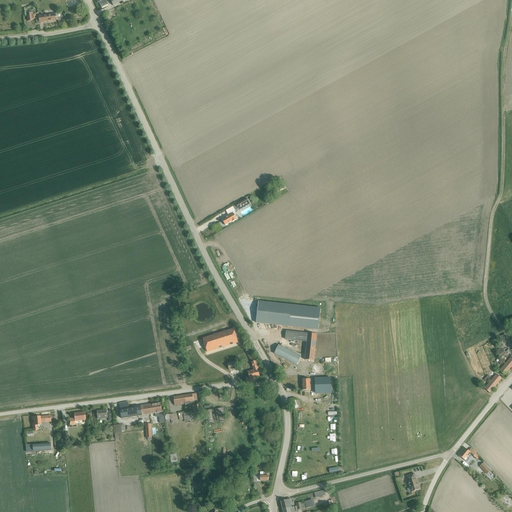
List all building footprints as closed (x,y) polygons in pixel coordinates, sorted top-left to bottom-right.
[(27,16),(27,22),(32,21),(31,20),(36,19),(36,23),(56,21),(55,17),(58,17),(59,16),(60,15),(60,14),(59,14),(58,13),(55,14),(45,15),(45,12),(38,13),(38,16),(35,16),(35,15),(32,15),(32,12),(28,12),(28,15),(27,16)] [(250,204),(247,198),(236,205),(238,209),(239,210),(250,204)] [(227,216),(222,220),(225,225),(232,221),(232,222),(237,219),(233,213),(235,211),(238,209),(236,205),(225,211),(228,215),(227,216)] [(320,308),(258,301),(256,323),(318,330),(320,308)] [(207,352),(238,342),(233,329),(202,339),(207,352)] [(314,361),(317,334),(307,333),(286,331),(285,339),(307,342),(305,360),(314,361)] [(251,362),(256,361),(251,351),(246,343),(243,344),(246,350),(245,351),(251,362)] [(296,365),(301,356),(279,345),(275,353),(296,365)] [(496,350),(499,358),(505,353),(500,347),(496,350)] [(234,375),(239,374),(236,361),(227,364),(229,370),(233,369),(234,375)] [(256,361),(251,362),(253,370),(247,372),(250,379),(259,377),(257,369),(258,369),(256,361)] [(510,368),(505,364),(499,371),(504,375),(510,368)] [(497,374),(490,381),(495,385),(501,378),(497,374)] [(330,378),(315,379),(316,394),(331,393),(330,378)] [(310,379),(302,379),(302,390),(311,390),(310,385),(312,385),(312,380),(310,380),(310,379)] [(495,385),(490,381),(484,389),(489,393),(495,385)] [(190,401),(197,400),(196,393),(173,397),(175,405),(185,404),(185,405),(190,404),(190,401)] [(215,396),(205,397),(209,418),(218,417),(215,396)] [(128,402),(119,404),(121,419),(155,413),(155,417),(159,417),(160,423),(165,422),(163,414),(159,414),(159,413),(162,412),(161,403),(129,408),(128,402)] [(200,404),(192,405),(193,411),(197,410),(198,415),(201,415),(200,404)] [(97,419),(104,418),(107,418),(107,410),(97,411),(97,419)] [(192,420),(191,411),(183,412),(183,411),(178,412),(179,420),(184,419),(184,421),(192,420)] [(74,421),(87,420),(86,415),(84,415),(83,412),(73,413),(74,418),(69,419),(70,426),(75,425),(74,421)] [(169,414),(164,415),(165,420),(166,422),(168,422),(169,422),(169,420),(171,420),(171,423),(175,423),(175,419),(174,414),(169,414)] [(33,422),(32,422),(33,431),(37,431),(36,425),(41,425),(40,423),(51,422),(51,415),(40,416),(33,417),(33,422)] [(50,443),(32,444),(32,451),(50,450),(50,443)] [(469,459),(467,457),(470,453),(474,456),(473,456),(477,460),(479,457),(475,454),(476,452),(471,448),(468,451),(465,448),(459,456),(467,462),(469,459)] [(490,471),(487,468),(483,463),(480,466),(484,471),(487,474),(490,471)] [(254,481),(269,480),(268,475),(266,475),(266,472),(263,472),(263,471),(260,472),(260,476),(254,476),(254,481)] [(419,489),(418,485),(416,479),(414,473),(406,476),(408,481),(407,482),(411,492),(419,489)] [(282,511),(295,511),(294,507),(291,507),(289,498),(286,498),(286,500),(281,501),(282,511)] [(301,503),(296,504),(297,506),(295,507),(296,511),(298,511),(297,510),(305,508),(304,504),(303,504),(302,503),(301,503)]
